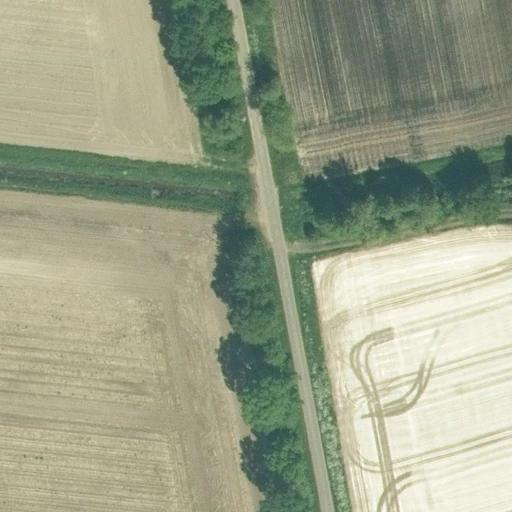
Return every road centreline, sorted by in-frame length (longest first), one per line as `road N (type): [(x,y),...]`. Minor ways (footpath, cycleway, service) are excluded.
road 1 (unclassified): [(229,0),(323,511)]
road 2 (track): [(276,253),(511,216)]
